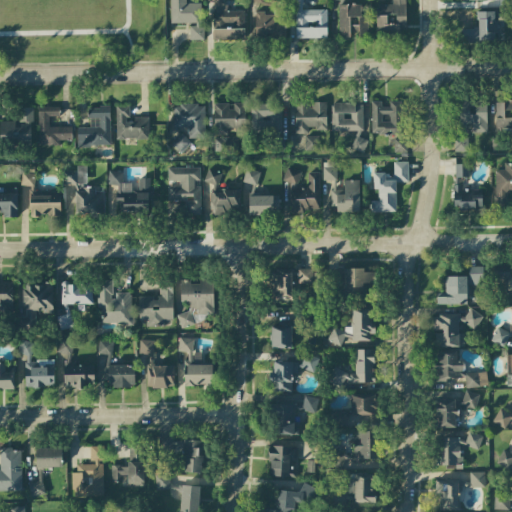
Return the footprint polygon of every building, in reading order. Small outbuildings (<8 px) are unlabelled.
[(204,40),(204,15),(200,15),(200,3),(185,3),(185,0),(170,0),(170,24),(189,24),(190,40),(204,40)] [(244,11),(227,11),(227,4),(222,4),(222,0),(213,0),(213,38),(244,38),(244,11)] [(405,32),(405,0),(391,0),(392,5),(375,5),(375,32),(405,32)] [(367,38),(368,6),(339,5),(338,36),(358,36),(358,38),(367,38)] [(326,39),(327,10),(296,10),(295,39),(326,39)] [(495,12),(477,12),(477,29),(461,29),(462,43),(496,42),(495,12)] [(272,41),(274,17),(252,15),(251,39),(272,41)] [(511,100),(495,101),(495,129),(511,128),(511,100)] [(371,104),(371,135),(393,134),(393,153),(407,153),(407,139),(401,139),(401,101),(389,101),(389,104),(371,104)] [(487,133),(486,101),(456,101),(457,152),(467,152),(466,125),(471,125),(471,133),(487,133)] [(294,103),(295,135),(308,134),(308,130),(326,129),(326,102),(294,103)] [(213,135),(227,135),(227,129),(245,128),(244,103),(230,104),(230,103),(213,104),(213,135)] [(362,103),(331,104),(332,131),(363,130),(362,103)] [(172,105),(173,128),(188,128),(188,139),(205,138),(204,104),(172,105)] [(250,132),(281,133),(281,104),(251,104),(250,132)] [(38,146),(59,145),(59,140),(71,140),(71,127),(49,127),(49,117),(59,116),(59,106),(38,107),(38,146)] [(116,106),(115,139),(148,139),(149,119),(128,119),(128,106),(116,106)] [(77,147),(110,146),(109,107),(89,107),(89,128),(77,128),(77,147)] [(31,108),(17,108),(18,121),(0,121),(0,143),(32,143),(31,108)] [(179,153),(191,144),(183,133),(171,142),(179,153)] [(364,153),(368,138),(355,134),(351,149),(364,153)] [(304,151),(319,150),(319,136),(304,136),(304,151)] [(237,137),(213,138),(214,153),(237,152),(237,137)] [(395,182),(408,182),(408,162),(393,162),(393,178),(385,178),(385,173),(373,173),(373,190),(378,190),(378,201),(372,201),(372,212),(395,212),(395,182)] [(511,163),(504,163),(504,170),(494,170),(495,208),(507,208),(506,194),(511,193),(511,163)] [(468,164),(454,164),(455,177),(468,177),(468,164)] [(87,167),(77,167),(76,171),(65,171),(64,184),(86,184),(87,167)] [(336,168),(323,167),(322,180),(336,180),(336,168)] [(200,215),(200,184),(199,184),(199,168),(167,168),(167,181),(178,181),(178,187),(167,187),(167,202),(184,201),(184,215),(200,215)] [(203,182),(217,186),(221,173),(207,168),(203,182)] [(260,172),(246,169),(242,182),(256,186),(260,172)] [(319,173),(307,173),(307,188),(298,188),(298,170),(285,169),(285,182),(289,182),(289,212),(319,213),(319,173)] [(148,212),(149,179),(139,178),(139,193),(131,193),(131,183),(122,183),(122,171),(108,171),(107,185),(117,185),(117,211),(148,212)] [(21,185),(34,186),(35,173),(21,173),(21,185)] [(358,181),(343,181),(343,190),(332,190),(332,212),(359,212),(358,181)] [(104,190),(75,189),(75,214),(103,214),(104,190)] [(453,190),(453,209),(482,208),(481,189),(453,190)] [(210,192),(211,213),(240,212),(239,190),(210,192)] [(18,193),(0,191),(0,208),(2,209),(2,217),(17,218),(18,193)] [(30,216),(60,215),(59,195),(29,196),(30,216)] [(249,197),(249,215),(279,215),(279,196),(249,197)] [(493,279),(510,280),(511,267),(493,266),(493,279)] [(468,267),(468,285),(482,285),(481,267),(468,267)] [(364,268),(343,269),(343,297),(365,296),(365,283),(375,283),(375,272),(364,273),(364,268)] [(312,269),(296,269),(297,284),(312,284),(312,269)] [(272,301),(292,300),(291,271),(271,271),(272,301)] [(467,277),(445,276),(444,298),(436,297),(436,304),(466,305),(467,277)] [(213,279),(198,279),(198,281),(180,281),(180,301),(189,301),(189,313),(178,313),(178,326),(193,326),(193,315),(213,315),(213,279)] [(131,323),(131,293),(113,293),(113,281),(98,281),(98,323),(131,323)] [(12,282),(0,282),(0,309),(13,310),(12,282)] [(93,304),(92,283),(61,284),(61,305),(93,304)] [(138,325),(164,325),(164,320),(173,320),(172,283),(158,283),(159,296),(138,296),(138,325)] [(19,330),(35,330),(35,311),(52,311),(53,284),(24,284),(23,317),(19,317),(19,330)] [(482,316),(470,308),(463,318),(461,316),(459,319),(474,329),(482,316)] [(369,341),(374,326),(368,324),(369,309),(351,309),(351,312),(345,331),(332,327),(327,341),(341,346),(344,337),(356,341),(369,341)] [(463,347),(463,333),(458,333),(458,314),(433,314),(433,333),(435,333),(435,347),(463,347)] [(291,348),(290,326),(269,326),(270,349),(291,348)] [(511,330),(493,330),(493,345),(508,345),(508,340),(511,339),(511,330)] [(186,365),(201,364),(201,353),(193,353),(193,338),(177,338),(178,352),(185,352),(186,365)] [(73,354),(72,340),(57,341),(58,355),(73,354)] [(153,340),(140,340),(139,367),(146,368),(145,387),(173,388),(174,366),(153,366),(153,340)] [(25,388),(54,388),(53,365),(32,365),(32,341),(19,341),(19,355),(25,355),(25,388)] [(109,379),(111,341),(98,341),(97,358),(105,358),(104,378),(109,379)] [(355,372),(333,372),(333,387),(345,387),(345,383),(373,383),(374,350),(355,349),(355,372)] [(301,368),(313,373),(319,355),(307,350),(301,368)] [(456,352),(434,353),(436,381),(464,379),(463,361),(457,361),(456,352)] [(272,391),(293,392),(293,362),(273,361),(272,391)] [(14,372),(4,372),(5,363),(0,363),(0,388),(14,389),(14,372)] [(64,388),(85,388),(85,383),(94,383),(94,364),(65,364),(64,388)] [(212,385),(211,365),(183,366),(184,386),(212,385)] [(134,387),(135,366),(109,366),(109,387),(134,387)] [(466,387),(487,387),(486,372),(465,373),(466,387)] [(479,394),(465,390),(461,406),(475,410),(479,394)] [(350,416),(375,416),(375,393),(350,393),(350,416)] [(273,434),(297,435),(298,412),(316,412),(317,397),(303,396),(303,399),(274,398),(273,434)] [(455,400),(436,400),(436,428),(456,428),(455,400)] [(346,427),(346,411),(333,411),(333,426),(346,427)] [(511,413),(496,413),(496,425),(507,425),(507,423),(511,423),(511,413)] [(378,459),(378,431),(353,432),(354,459),(378,459)] [(482,436),(468,432),(464,446),(479,450),(482,436)] [(202,441),(174,440),(173,454),(183,455),(183,472),(201,473),(202,441)] [(436,465),(461,465),(461,440),(436,440),(436,465)] [(144,486),(144,445),(128,445),(128,466),(111,466),(111,482),(122,482),(122,476),(127,476),(127,486),(144,486)] [(295,477),(295,447),(268,446),(268,477),(295,477)] [(102,497),(103,464),(102,464),(102,447),(90,447),(90,465),(76,464),(76,473),(72,472),(72,496),(102,497)] [(36,468),(62,468),(62,448),(35,448),(36,468)] [(0,491),(22,491),(21,449),(0,449),(0,491)] [(342,453),(331,452),(330,467),(341,467),(342,453)] [(155,489),(169,489),(169,468),(156,468),(155,489)] [(470,473),(470,488),(484,487),(484,472),(470,473)] [(374,504),(372,474),(345,475),(347,506),(374,504)] [(29,496),(44,495),(43,481),(28,482),(29,496)] [(457,511),(458,482),(436,482),(435,510),(457,511)] [(493,509),(508,510),(509,502),(511,501),(511,482),(511,497),(494,496),(493,509)] [(274,490),(273,510),(263,510),(263,511),(293,511),(294,502),(313,503),(314,486),(301,485),(301,492),(274,490)] [(180,511),(184,511),(198,511),(199,486),(181,486),(180,511)]
